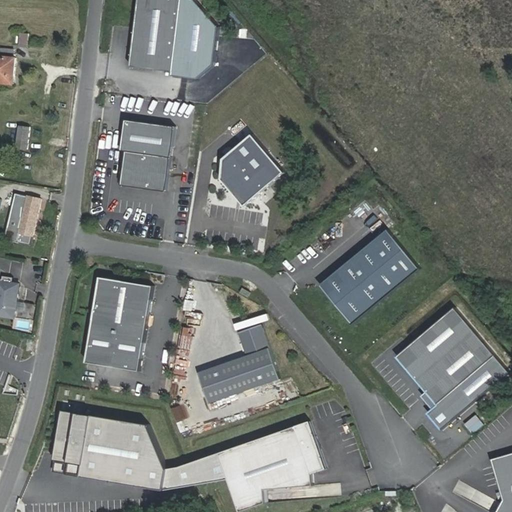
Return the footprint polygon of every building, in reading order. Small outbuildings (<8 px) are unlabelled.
[(180,0),(176,0),(140,0),(132,67),(172,72),(180,0)] [(30,34),(21,33),(19,46),(28,48),(30,34)] [(0,82),(11,83),(12,75),(15,75),(17,58),(15,57),(15,50),(0,48),(0,82)] [(132,153),(170,158),(174,127),(126,121),(122,151),(132,153)] [(31,127),(20,125),(18,149),(28,150),(31,127)] [(288,176),(258,139),(230,162),(229,180),(253,207),(288,176)] [(170,158),(132,153),(128,186),(172,192),(177,159),(170,158)] [(34,241),(43,199),(19,194),(11,230),(26,233),(25,239),(34,241)] [(393,233),(327,288),(358,325),(424,271),(393,233)] [(2,283),(0,282),(0,315),(15,318),(20,285),(12,284),(13,278),(3,277),(2,283)] [(140,368),(153,285),(102,277),(88,360),(140,368)] [(454,303),(398,352),(443,405),(500,354),(454,303)] [(250,358),(203,374),(213,403),(284,380),(266,325),(242,331),(250,358)] [(155,420),(68,404),(55,471),(172,493),(177,470),(155,420)] [(437,436),(445,423),(437,418),(429,431),(437,436)] [(341,498),(314,423),(224,455),(234,484),(243,511),(245,511),(276,499),(341,498)] [(186,471),(177,470),(172,493),(234,484),(224,455),(186,471)] [(511,511),(511,457),(496,462),(508,502),(503,511),(511,511)]
